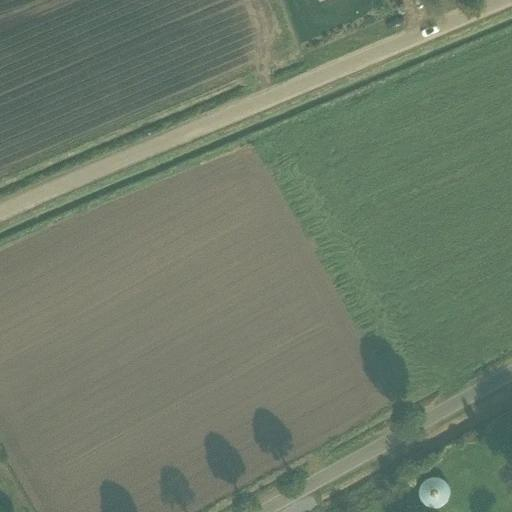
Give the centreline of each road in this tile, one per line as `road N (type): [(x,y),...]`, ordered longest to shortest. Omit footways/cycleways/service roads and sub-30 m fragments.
road 1 (unclassified): [(0,212),(504,0)]
road 2 (unclassified): [(260,511),(511,372)]
